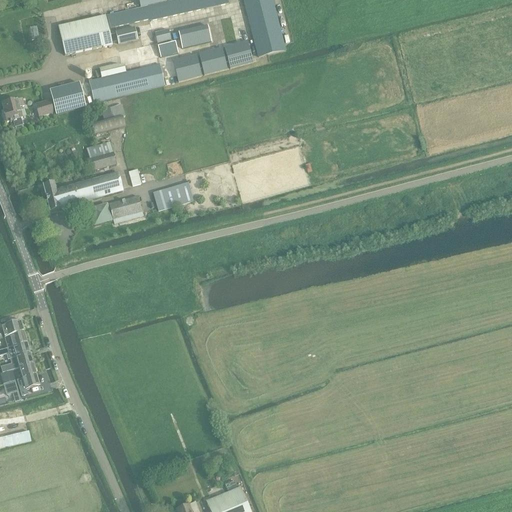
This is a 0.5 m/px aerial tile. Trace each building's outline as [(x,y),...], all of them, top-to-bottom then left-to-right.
[(107,17),(109,29),(148,20),(149,22),(228,4),(227,0),(181,0),(166,3),(165,0),(138,0),(141,9),(107,17)] [(272,0),(243,0),(258,59),(285,52),(272,0)] [(64,56),(102,47),(103,49),(112,47),(105,17),(58,28),(64,56)] [(37,18),(21,21),(26,43),(42,40),(37,18)] [(208,27),(178,34),(182,50),(211,43),(208,27)] [(115,32),(118,45),(138,41),(135,28),(115,32)] [(168,31),(155,35),(157,44),(171,41),(168,31)] [(247,43),(224,49),(230,70),(253,64),(247,43)] [(175,44),(158,48),(160,59),(178,54),(175,44)] [(222,50),(198,56),(204,77),(227,71),(222,50)] [(196,56),(173,62),(178,83),(201,77),(196,56)] [(94,105),(165,87),(163,80),(159,66),(126,74),(125,71),(125,68),(116,66),(99,71),(101,79),(89,83),(94,105)] [(56,116),(86,108),(80,84),(50,91),(56,116)] [(2,116),(3,122),(6,121),(6,122),(8,122),(9,123),(13,122),(14,129),(23,127),(21,120),(22,120),(19,109),(24,107),(22,100),(17,101),(4,105),(6,110),(3,111),(4,115),(2,116)] [(49,102),(35,106),(38,117),(52,114),(49,102)] [(109,110),(101,113),(103,124),(91,127),(94,137),(125,128),(123,119),(125,118),(122,107),(109,110)] [(86,151),(92,173),(116,167),(110,144),(86,151)] [(137,171),(128,174),(132,188),(141,186),(137,171)] [(118,175),(56,191),(54,184),(43,187),(50,213),(60,210),(64,211),(68,210),(70,207),(123,193),(118,175)] [(188,184),(153,194),(158,212),(194,203),(188,184)] [(138,198),(109,206),(114,226),(143,218),(138,198)] [(7,327),(1,329),(5,340),(24,334),(21,323),(7,327)] [(24,334),(5,340),(6,344),(8,350),(13,349),(27,345),(24,334)] [(8,350),(0,352),(0,357),(7,356),(9,361),(10,361),(16,359),(30,355),(27,345),(13,349),(8,350)] [(12,366),(1,369),(2,374),(12,371),(12,372),(19,370),(33,366),(30,355),(16,359),(10,361),(12,366)] [(33,366),(19,370),(22,380),(36,376),(33,366)] [(2,374),(0,375),(3,386),(15,383),(14,382),(15,382),(12,372),(12,371),(2,374)] [(22,380),(17,382),(21,398),(27,397),(25,391),(39,387),(36,376),(22,380)] [(15,383),(3,386),(6,397),(13,395),(18,394),(15,383)] [(29,432),(0,438),(0,449),(31,442),(29,432)] [(250,511),(241,488),(205,502),(208,511),(250,511)]
